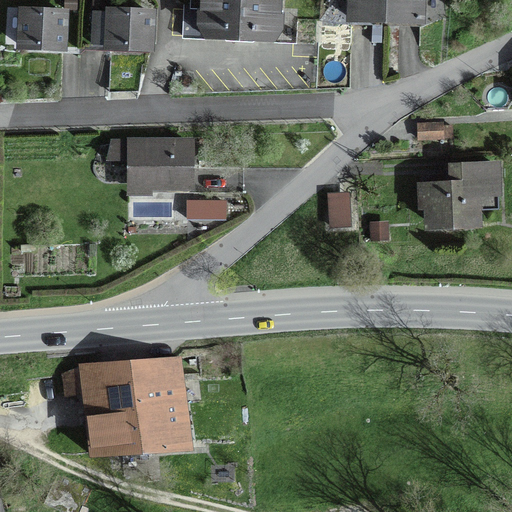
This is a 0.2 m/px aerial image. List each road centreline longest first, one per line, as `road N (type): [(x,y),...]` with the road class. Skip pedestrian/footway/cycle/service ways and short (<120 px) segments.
road 1 (primary): [(511,315),(303,314),(124,332)]
road 2 (residential): [(0,114),(377,112)]
road 3 (residential): [(377,112),(289,203),(124,332)]
road 4 (residential): [(511,49),(377,112)]
road 5 (primary): [(124,332),(0,344)]
